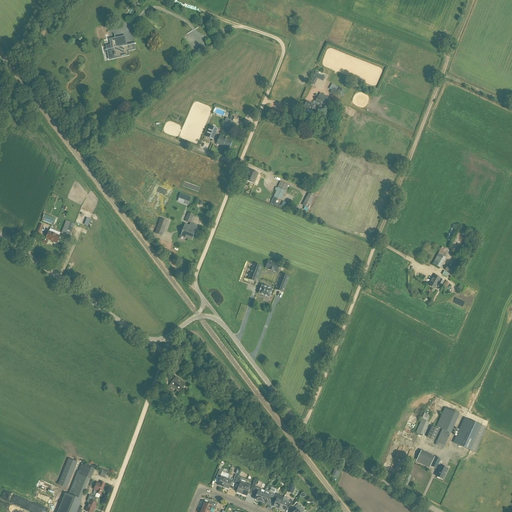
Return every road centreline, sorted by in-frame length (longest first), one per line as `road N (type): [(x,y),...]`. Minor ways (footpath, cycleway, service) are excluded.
road 1 (track): [(303,428),(442,73)]
road 2 (track): [(204,299),(197,274),(283,54),(279,40),(208,12)]
road 3 (unclassified): [(438,511),(316,443),(220,320)]
road 4 (unclassified): [(146,338),(0,233)]
road 5 (track): [(107,511),(164,357)]
road 6 (unknown): [(130,26),(152,7),(201,36),(241,25)]
